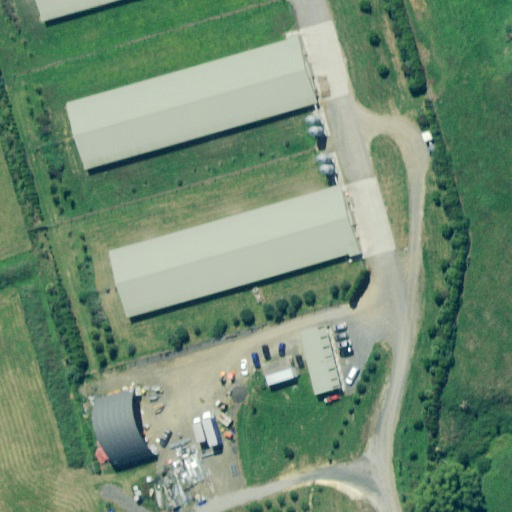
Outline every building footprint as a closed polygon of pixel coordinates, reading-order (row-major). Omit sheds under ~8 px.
[(32,0),(40,23),(121,0),(32,0)] [(65,104),(84,170),(312,106),(293,39),(65,104)] [(111,250),(130,317),(359,252),(340,186),(111,250)] [(335,349),(329,326),(302,334),(319,395),(346,388),(335,349)] [(299,378),(292,357),(265,366),(271,387),(299,378)] [(156,456),(139,390),(101,400),(118,466),(156,456)]
